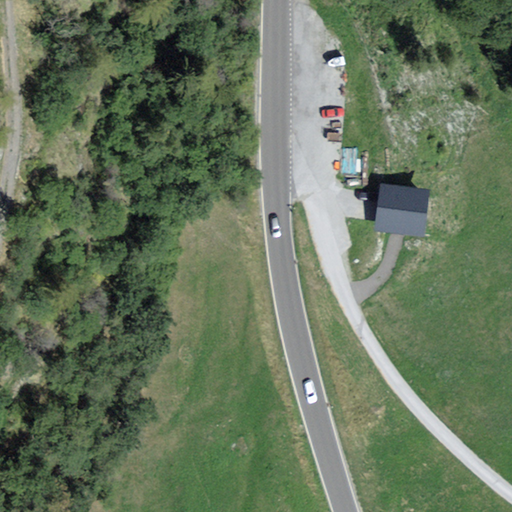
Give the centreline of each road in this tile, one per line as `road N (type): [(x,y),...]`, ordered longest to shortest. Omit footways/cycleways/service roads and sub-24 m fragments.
road 1 (residential): [(511,495),(460,454),(384,365),(339,280),(311,195),(273,152)]
road 2 (tertiary): [(273,152),(288,300),(346,511)]
road 3 (track): [(0,229),(15,99),(4,0)]
road 4 (tertiary): [(276,0),(273,152)]
